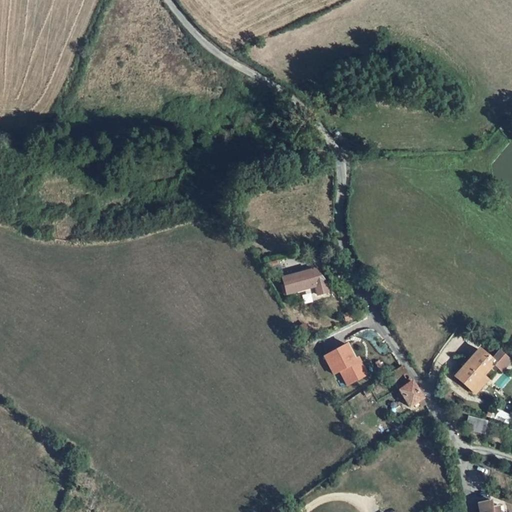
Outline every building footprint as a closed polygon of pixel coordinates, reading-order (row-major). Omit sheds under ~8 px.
[(282,281),(287,296),(315,287),(314,286),(315,285),(319,296),(328,292),(325,282),(315,271),(310,273),(310,272),(282,281)] [(356,359),(349,344),(324,356),(334,376),(339,373),(346,386),(368,375),(360,357),(356,359)] [(456,375),(476,393),(488,379),(482,374),(493,362),(502,370),(510,361),(500,352),(493,360),(480,348),(456,375)] [(400,387),(413,378),(404,363),(387,374),(400,387)] [(411,403),(424,396),(413,378),(400,387),(411,403)] [(467,414),(463,428),(480,433),(484,419),(467,414)] [(491,498),(482,499),(478,499),(479,508),(479,511),(498,511),(498,504),(492,504),(491,498)]
